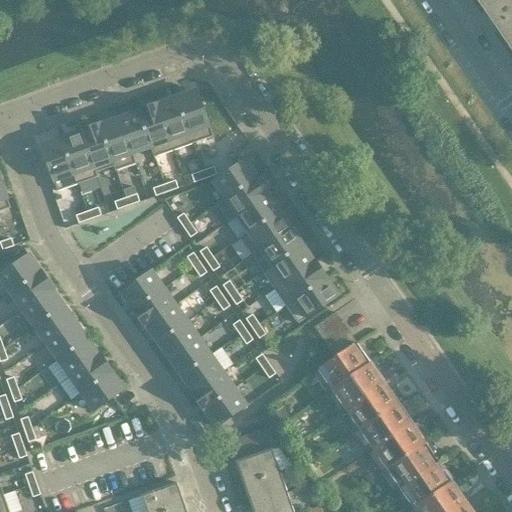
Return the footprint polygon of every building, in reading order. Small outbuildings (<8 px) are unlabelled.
[(511,0),(476,0),(507,44),(511,40),(511,0)] [(197,91),(177,98),(193,144),(213,137),(197,91)] [(177,98),(157,105),(173,151),(193,144),(177,98)] [(157,105),(138,111),(154,157),(173,151),(157,105)] [(119,118),(135,164),(136,164),(133,155),(150,149),(153,158),(154,157),(138,111),(136,112),(119,118)] [(102,124),(100,125),(116,171),(135,164),(119,118),(118,118),(102,124)] [(100,125),(80,132),(96,178),(97,177),(96,173),(113,167),(115,171),(116,171),(100,125)] [(80,132),(61,138),(77,184),(96,178),(80,132)] [(61,138),(41,146),(57,191),(77,184),(61,138)] [(235,167),(213,182),(224,199),(216,204),(217,205),(257,178),(245,160),(235,167)] [(214,167),(202,171),(205,179),(216,175),(214,167)] [(202,171),(191,175),(194,183),(205,179),(202,171)] [(257,178),(217,205),(228,222),(269,195),(257,178)] [(0,179),(0,211),(10,208),(0,179)] [(175,181),(164,185),(167,193),(178,189),(175,181)] [(164,185),(153,189),(155,197),(162,194),(167,193),(164,185)] [(137,194),(125,198),(128,206),(139,202),(137,194)] [(228,222),(227,223),(238,240),(240,239),(280,211),(269,195),(228,222)] [(125,198),(114,202),(117,210),(128,206),(125,198)] [(98,208),(87,212),(90,220),(101,216),(98,208)] [(280,211),(240,239),(251,256),(292,228),(280,211)] [(87,212),(76,216),(78,224),(90,220),(87,212)] [(183,214),(177,218),(183,228),(190,224),(183,214)] [(190,224),(183,228),(190,238),(197,233),(190,224)] [(292,228),(251,256),(263,273),(303,245),(292,228)] [(11,239),(0,242),(0,244),(2,250),(14,246),(11,239)] [(303,245),(263,273),(275,289),(315,262),(303,245)] [(206,247),(199,252),(206,262),(213,257),(206,247)] [(193,253),(186,258),(193,268),(200,263),(193,253)] [(28,255),(0,275),(0,280),(10,294),(41,272),(28,255)] [(213,257),(206,262),(213,272),(220,267),(213,257)] [(275,289),(265,296),(277,313),(286,306),(326,279),(315,262),(275,289)] [(200,263),(193,268),(200,277),(207,273),(200,263)] [(152,271),(121,293),(133,310),(164,288),(152,271)] [(41,272),(10,294),(22,311),(52,289),(41,272)] [(326,279),(286,306),(298,324),(338,296),(326,279)] [(229,281),(222,286),(229,296),(236,291),(229,281)] [(216,287),(209,291),(216,301),(223,297),(216,287)] [(164,288),(133,310),(145,327),(176,305),(164,288)] [(52,289),(22,311),(34,327),(64,306),(52,289)] [(236,291),(229,296),(236,305),(243,301),(236,291)] [(223,297),(216,301),(223,311),(230,306),(223,297)] [(176,305),(145,327),(157,343),(188,322),(176,305)] [(64,306),(34,327),(45,344),(76,322),(64,306)] [(314,328),(320,336),(342,322),(335,313),(314,328)] [(252,315),(245,319),(252,329),(259,325),(252,315)] [(239,321),(232,325),(239,335),(246,330),(239,321)] [(76,322),(45,344),(57,361),(88,339),(76,322)] [(188,322),(157,343),(169,360),(199,338),(188,322)] [(342,322),(320,336),(327,347),(349,332),(342,322)] [(259,325),(252,329),(259,339),(266,334),(259,325)] [(246,330),(239,335),(246,345),(253,340),(246,330)] [(349,332),(327,347),(335,358),(357,343),(349,332)] [(199,338),(169,360),(181,377),(211,355),(199,338)] [(88,339),(57,361),(69,377),(100,356),(88,339)] [(357,343),(335,358),(319,370),(332,389),(370,363),(357,343)] [(211,355),(181,377),(192,393),(223,372),(233,365),(221,348),(211,355)] [(262,354),(255,359),(262,369),(269,364),(262,354)] [(69,377),(61,383),(73,400),(81,394),(111,372),(100,356),(69,377)] [(370,363),(332,389),(346,409),(384,383),(370,363)] [(269,364),(262,369),(269,379),(276,374),(269,364)] [(111,372),(81,394),(93,411),(124,390),(111,372)] [(223,372),(192,393),(204,410),(235,388),(223,372)] [(14,377),(6,380),(10,391),(18,389),(14,377)] [(384,383),(346,409),(360,429),(398,403),(384,383)] [(235,388),(204,410),(216,427),(247,406),(235,388)] [(18,389),(10,391),(14,403),(22,400),(18,389)] [(5,395),(0,396),(0,404),(2,409),(9,407),(5,395)] [(398,403),(360,429),(373,449),(411,423),(398,403)] [(9,407),(2,409),(6,421),(13,418),(9,407)] [(282,407),(272,415),(277,423),(288,416),(282,407)] [(28,417),(20,420),(24,431),(32,429),(28,417)] [(411,423),(373,449),(387,468),(425,442),(411,423)] [(32,429),(24,431),(28,443),(36,440),(32,429)] [(237,447),(263,442),(261,431),(235,436),(237,447)] [(19,434),(11,436),(15,448),(23,445),(19,434)] [(425,442),(387,468),(401,488),(438,462),(425,442)] [(23,445),(15,448),(19,459),(27,456),(26,453),(23,445)] [(236,462),(244,484),(279,472),(271,450),(236,462)] [(438,462),(401,488),(414,508),(452,481),(438,462)] [(32,472),(25,475),(29,486),(36,483),(32,472)] [(279,472),(244,484),(251,505),(286,493),(279,472)] [(452,481),(414,508),(416,511),(450,511),(466,502),(452,481)] [(36,483),(29,486),(33,498),(40,495),(36,483)] [(141,496),(146,511),(167,511),(184,506),(176,483),(141,496)] [(293,511),(286,493),(251,505),(253,511),(293,511)] [(9,511),(3,495),(0,496),(0,511),(9,511)] [(472,511),(466,502),(450,511),(472,511)]
